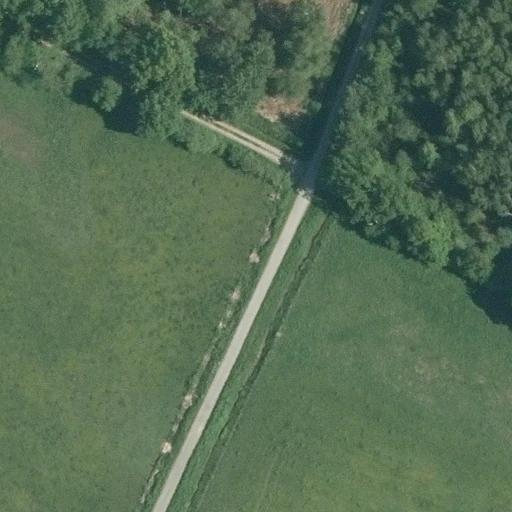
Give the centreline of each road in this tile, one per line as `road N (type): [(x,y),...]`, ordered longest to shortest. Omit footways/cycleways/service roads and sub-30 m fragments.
road 1 (track): [(315,176),(160,511)]
road 2 (track): [(0,17),(315,176)]
road 3 (track): [(379,0),(315,176)]
